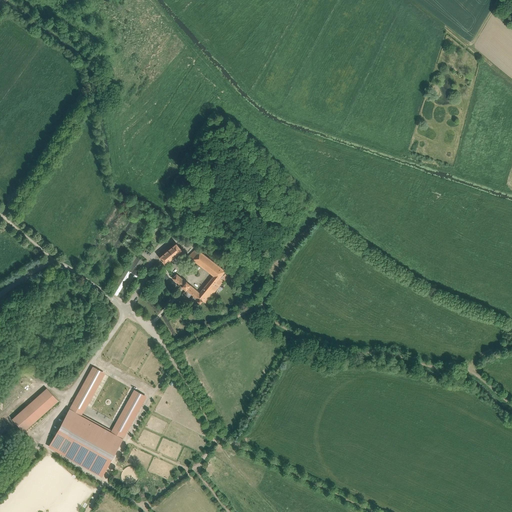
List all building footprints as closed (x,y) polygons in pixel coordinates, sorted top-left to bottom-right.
[(158,254),(160,257),(173,247),(170,244),(158,254)] [(173,247),(160,257),(165,264),(182,250),(177,244),(173,247)] [(225,271),(196,249),(189,256),(214,276),(220,278),(224,273),(225,271)] [(144,261),(137,257),(132,264),(139,268),(144,261)] [(131,264),(129,263),(112,293),(124,300),(142,270),(139,268),(132,264),(131,264)] [(187,283),(177,274),(173,278),(183,287),(187,283)] [(214,276),(202,290),(210,297),(217,289),(219,286),(223,281),(220,278),(214,276)] [(202,290),(200,293),(190,285),(185,289),(199,300),(198,301),(200,304),(203,301),(205,303),(210,297),(202,290)] [(69,410),(80,416),(104,374),(93,368),(69,410)] [(47,389),(12,419),(23,431),(57,401),(47,389)] [(111,433),(122,439),(146,397),(135,391),(111,433)] [(104,473),(122,439),(111,433),(80,416),(69,410),(50,444),(104,473)] [(104,473),(50,444),(49,447),(102,477),(104,473)]
